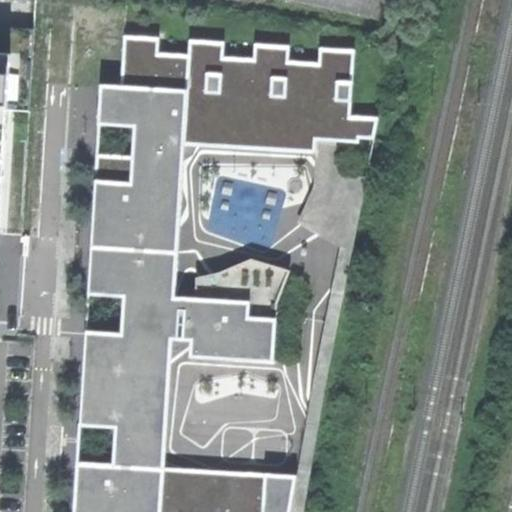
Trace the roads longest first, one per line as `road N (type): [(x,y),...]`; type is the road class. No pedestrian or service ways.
road 1 (residential): [(49,309),(63,6)]
road 2 (residential): [(36,511),(49,309)]
